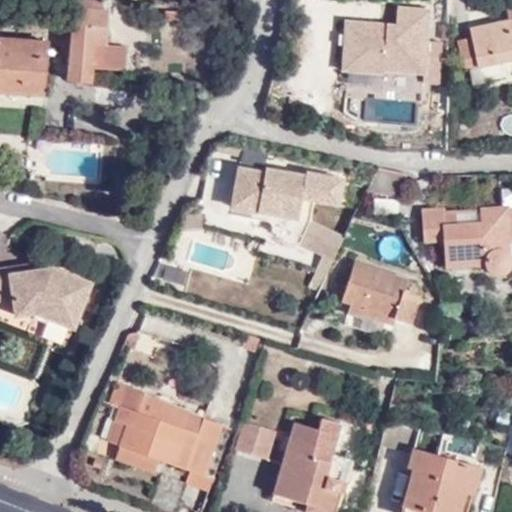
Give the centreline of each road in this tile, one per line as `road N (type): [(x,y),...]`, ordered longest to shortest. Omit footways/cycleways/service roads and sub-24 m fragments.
road 1 (residential): [(152,246),(32,511)]
road 2 (residential): [(511,159),(427,162),(251,112)]
road 3 (residential): [(251,112),(222,113),(199,138),(152,246)]
road 4 (residential): [(0,198),(103,219),(152,246)]
